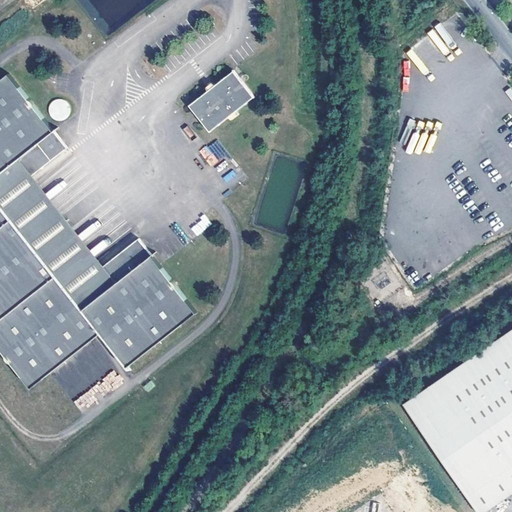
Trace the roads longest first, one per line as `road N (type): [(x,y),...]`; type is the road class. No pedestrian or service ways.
road 1 (track): [(357,0),(364,97),(342,234),(292,349),(189,511)]
road 2 (track): [(511,277),(358,383),(227,511)]
